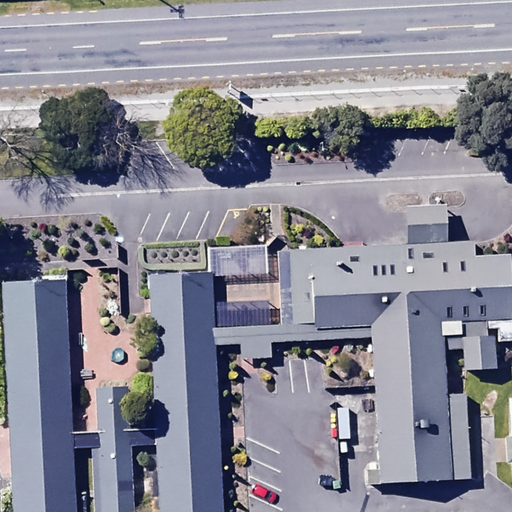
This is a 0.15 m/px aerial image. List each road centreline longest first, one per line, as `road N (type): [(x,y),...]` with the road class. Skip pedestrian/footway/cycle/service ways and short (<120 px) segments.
road 1 (unclassified): [(511,172),(0,198)]
road 2 (trunk): [(0,48),(511,22)]
